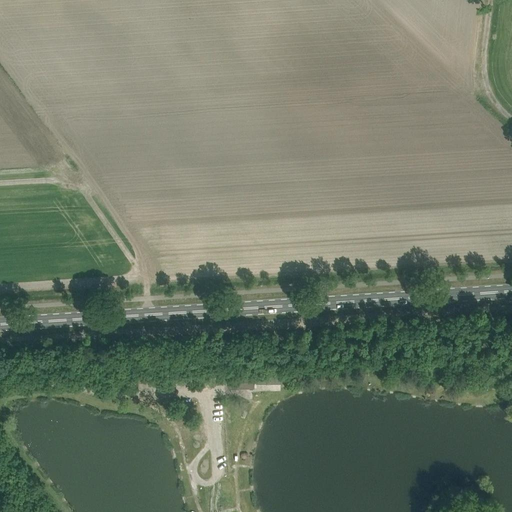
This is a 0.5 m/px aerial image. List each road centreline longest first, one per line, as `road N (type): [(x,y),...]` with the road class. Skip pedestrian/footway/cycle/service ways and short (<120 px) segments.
road 1 (primary): [(511,293),(0,327)]
road 2 (track): [(511,117),(482,75),(489,0)]
